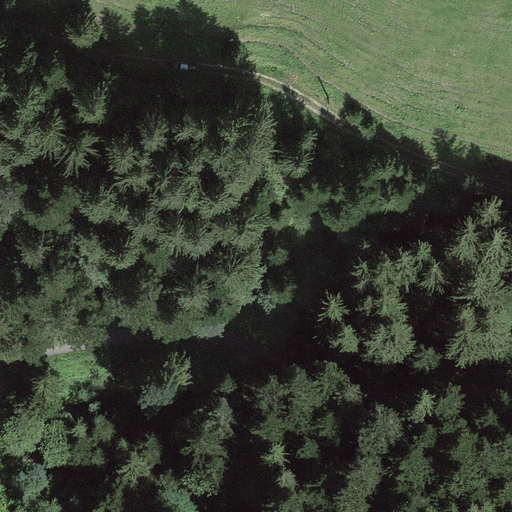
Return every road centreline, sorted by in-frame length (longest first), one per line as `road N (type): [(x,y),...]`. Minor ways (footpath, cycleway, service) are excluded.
road 1 (track): [(511,198),(375,141),(275,84),(128,60),(41,29),(0,1)]
road 2 (track): [(0,356),(203,335),(239,342),(332,387),(404,394),(511,388)]
